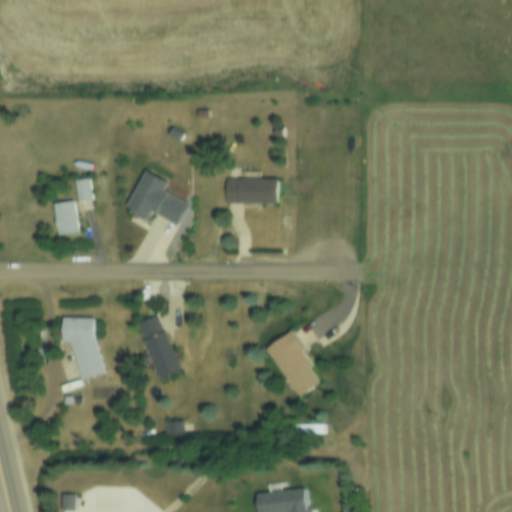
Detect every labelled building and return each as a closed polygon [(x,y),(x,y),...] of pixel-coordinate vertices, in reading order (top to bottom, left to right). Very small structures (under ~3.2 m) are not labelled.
[(195,111),(207,110),(207,120),(195,121),(195,111)] [(172,127),(183,134),(177,143),(166,137),(172,127)] [(272,129),(280,129),(280,137),(272,137),(272,129)] [(149,213),(144,221),(122,209),(142,174),(164,187),(161,193),(187,208),(176,228),(149,213)] [(72,181),(86,179),(89,201),(75,203),(72,181)] [(223,181),(274,181),(275,205),(223,206),(223,181)] [(51,204),(71,201),(76,233),(56,236),(51,204)] [(133,325),(154,315),(181,371),(160,382),(133,325)] [(92,339),(103,373),(81,381),(67,342),(60,342),(60,318),(92,318),(92,339)] [(264,350),(289,333),(302,351),(299,352),(309,367),(307,368),(318,385),(298,399),(264,350)] [(163,420),(180,420),(181,435),(163,435),(163,420)] [(255,511),(254,494),(302,490),(303,511),(255,511)] [(60,511),(59,496),(72,496),(72,511),(60,511)]
